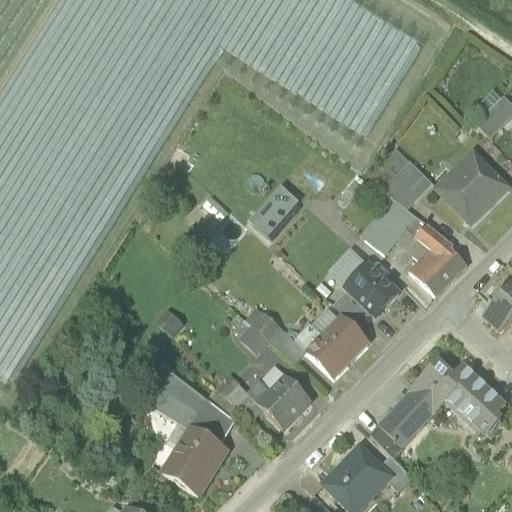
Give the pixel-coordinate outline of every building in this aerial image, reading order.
[(489,145),(511,121),(511,110),(504,102),(501,105),(492,96),(479,110),(487,118),(475,130),(489,145)] [(391,203),(406,215),(431,191),(432,189),(398,155),(368,185),(391,203)] [(432,189),(431,191),(471,231),(508,194),(473,158),(456,175),(461,180),(443,199),(436,192),(435,193),(432,189)] [(282,190),(250,225),(270,243),(302,208),(282,190)] [(405,234),(415,243),(425,231),(406,215),(391,203),(369,231),(374,234),(364,245),(384,260),(405,234)] [(430,255),(409,277),(436,303),(467,271),(451,256),(453,252),(425,231),(415,243),(430,255)] [(368,270),(345,295),(347,297),(374,322),(376,324),(399,299),(368,270)] [(511,290),(505,298),(500,294),(488,308),(493,312),(483,322),(502,338),(511,326),(511,290)] [(347,297),(334,312),(360,337),(374,322),(347,297)] [(329,312),(295,347),(307,358),(334,384),(367,350),(329,312)] [(174,337),(183,327),(169,314),(159,324),(174,337)] [(252,331),(295,370),(307,358),(295,347),(264,318),(252,331)] [(452,412),(477,385),(463,371),(454,381),(438,366),(406,401),(430,424),(447,406),(452,412)] [(248,400),(247,401),(263,416),(283,436),(311,407),(286,382),(285,383),(275,372),(248,400)] [(176,457),(162,479),(198,502),(227,456),(220,451),(235,427),(228,422),(206,405),(171,378),(151,412),(178,429),(166,450),(176,457)] [(217,394),(237,413),(252,428),(263,416),(247,401),(248,400),(239,390),(238,391),(229,382),(217,394)] [(506,412),(477,385),(452,412),(481,438),(506,412)] [(206,405),(228,422),(237,413),(217,394),(206,405)] [(393,464),(430,424),(406,401),(370,440),(391,461),(393,464)] [(345,511),(363,511),(388,487),(392,483),(380,472),(360,452),(323,490),(345,511)] [(398,498),(412,484),(393,464),(391,461),(380,472),(392,483),(388,487),(398,498)]
